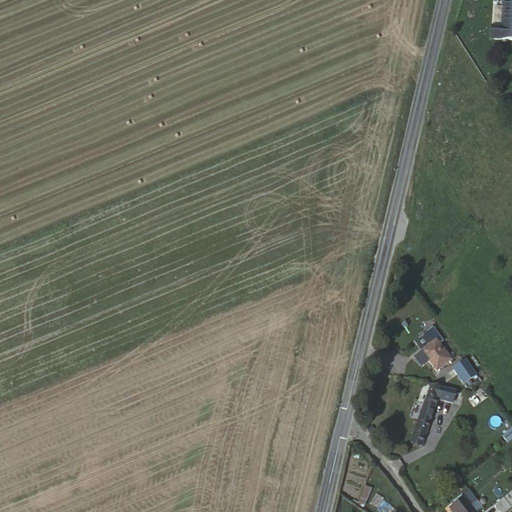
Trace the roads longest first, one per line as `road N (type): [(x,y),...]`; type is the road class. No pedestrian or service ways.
road 1 (tertiary): [(443,0),(344,419)]
road 2 (unclassified): [(424,511),(385,453),(344,419)]
